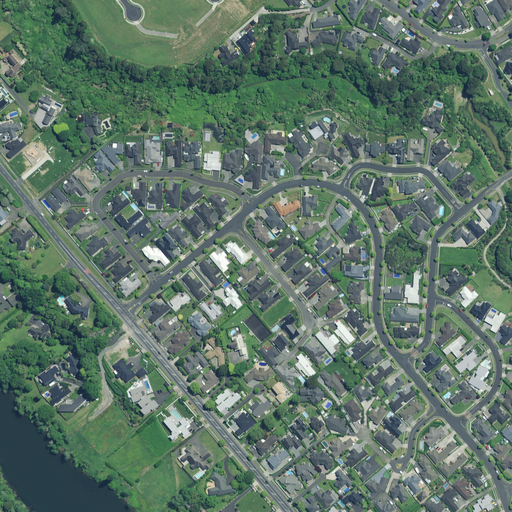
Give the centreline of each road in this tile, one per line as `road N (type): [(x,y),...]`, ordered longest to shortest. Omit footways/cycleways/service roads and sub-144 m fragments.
road 1 (residential): [(252,206),(228,186),(173,174),(130,173),(98,196),(98,213),(159,284)]
road 2 (secondary): [(124,313),(289,511)]
road 3 (tertiary): [(403,362),(377,317),(376,230),(340,189)]
road 4 (secondary): [(0,168),(124,313)]
road 5 (residential): [(340,189),(356,166),(419,170),(461,212)]
road 6 (residential): [(233,223),(312,323)]
